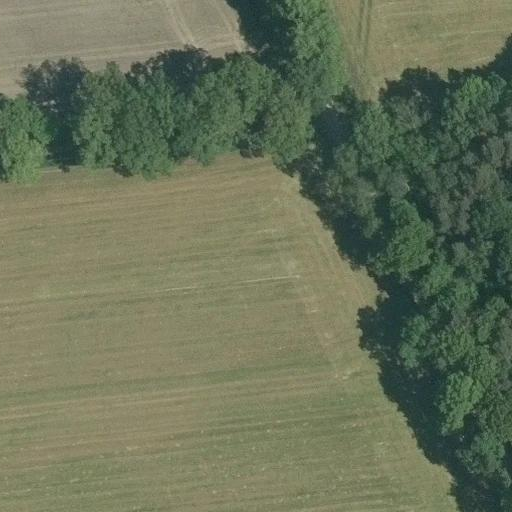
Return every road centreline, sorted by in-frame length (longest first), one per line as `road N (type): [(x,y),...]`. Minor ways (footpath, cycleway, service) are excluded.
road 1 (track): [(511,478),(275,0)]
road 2 (track): [(0,154),(333,119)]
